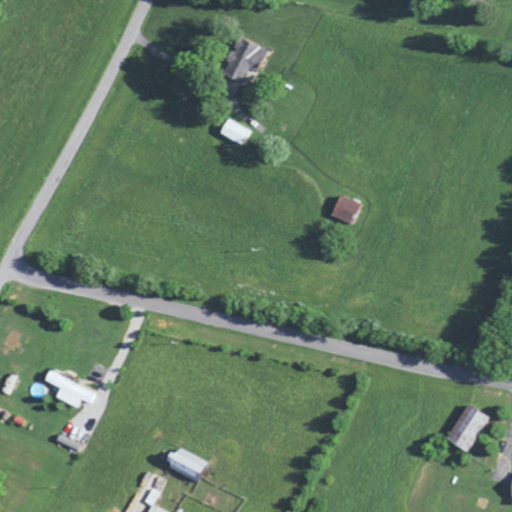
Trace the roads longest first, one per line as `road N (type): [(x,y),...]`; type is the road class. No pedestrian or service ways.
road 1 (residential): [(511,383),(7,270)]
road 2 (residential): [(0,283),(148,0)]
